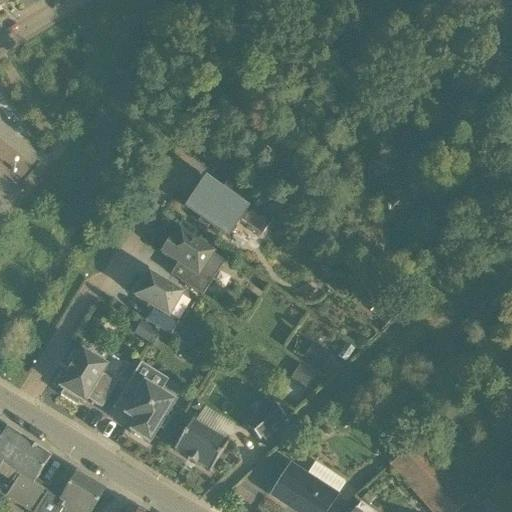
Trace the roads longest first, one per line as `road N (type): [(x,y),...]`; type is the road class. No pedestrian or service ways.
road 1 (residential): [(17,408),(189,147)]
road 2 (tertiary): [(188,511),(17,408)]
